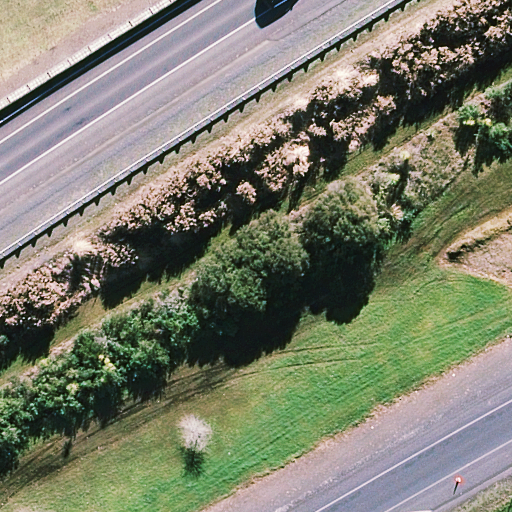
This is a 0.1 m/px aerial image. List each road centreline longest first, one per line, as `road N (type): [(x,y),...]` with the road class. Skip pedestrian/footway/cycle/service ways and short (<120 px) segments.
road 1 (trunk): [(0,174),(271,0)]
road 2 (trunk): [(511,418),(341,511)]
